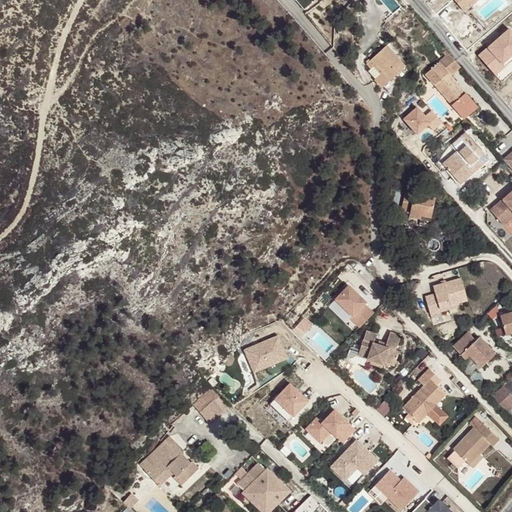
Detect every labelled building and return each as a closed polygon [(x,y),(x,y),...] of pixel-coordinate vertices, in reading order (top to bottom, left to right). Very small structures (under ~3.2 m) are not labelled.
[(385,0),(394,11),(402,5),(398,0),(385,0)] [(456,0),(468,13),(482,0),(456,0)] [(511,28),(480,55),(498,76),(511,64),(511,28)] [(405,66),(386,45),(366,63),(371,68),(373,66),(380,74),(375,79),(381,87),(405,66)] [(451,76),(461,68),(456,62),(449,54),(425,74),(457,111),(471,99),(451,76)] [(478,106),(471,99),(457,111),(464,118),(478,106)] [(406,118),(422,136),(438,121),(422,103),(406,118)] [(448,122),(445,125),(450,131),(453,128),(448,122)] [(462,140),(463,142),(469,136),(466,132),(452,144),(454,146),(462,140)] [(485,162),(489,159),(469,136),(463,142),(466,145),(458,151),(461,154),(446,167),(457,180),(465,173),(469,177),(479,168),(475,164),(482,158),(485,162)] [(442,163),(446,167),(461,154),(458,151),(457,150),(442,163)] [(475,164),(479,168),(485,162),(482,158),(475,164)] [(465,173),(457,180),(461,184),(469,177),(465,173)] [(392,206),(398,208),(401,190),(396,189),(392,206)] [(409,212),(421,215),(430,217),(435,197),(405,190),(401,211),(409,212)] [(511,191),(490,210),(500,222),(506,216),(504,215),(511,209),(511,210),(511,191)] [(503,225),(511,216),(511,210),(511,209),(504,215),(506,216),(500,222),(503,225)] [(433,286),(435,293),(425,296),(430,314),(441,311),(440,307),(456,303),(466,300),(461,279),(433,286)] [(332,304),(361,331),(381,309),(352,283),(332,304)] [(458,307),(456,303),(440,307),(441,311),(458,307)] [(511,311),(500,315),(506,334),(511,333),(511,332),(511,311)] [(401,335),(390,331),(386,342),(385,346),(378,344),(374,342),(377,334),(366,330),(358,356),(367,359),(384,365),(385,362),(394,365),(399,351),(396,350),(401,335)] [(467,331),(452,346),(464,359),(468,355),(480,367),(495,353),(479,336),(475,339),(467,331)] [(283,332),(247,349),(258,374),(294,357),(283,332)] [(383,368),(384,365),(367,359),(365,362),(383,368)] [(430,379),(435,374),(428,368),(418,380),(424,385),(403,408),(418,422),(427,413),(440,425),(448,416),(436,405),(446,394),(430,379)] [(298,413),(301,416),(317,401),(296,380),(273,402),(291,420),(298,413)] [(511,409),(511,408),(511,391),(506,386),(497,397),(511,409)] [(219,397),(213,402),(223,413),(228,408),(219,397)] [(200,413),(210,424),(223,413),(213,402),(200,413)] [(325,420),(345,441),(361,427),(340,406),(325,420)] [(319,415),(307,428),(324,443),(336,430),(319,415)] [(470,423),(474,427),(477,429),(482,423),(475,417),(470,423)] [(453,449),(470,465),(480,454),(490,443),(493,446),(499,439),(482,423),(477,429),(474,427),(453,449)] [(184,451),(170,437),(140,465),(160,486),(173,473),(176,476),(190,462),(181,453),(184,451)] [(333,464),(356,487),(383,460),(360,437),(333,464)] [(483,457),(480,454),(470,465),(473,468),(483,457)] [(395,456),(386,466),(390,470),(378,483),(406,510),(428,488),(395,456)] [(190,462),(176,476),(174,478),(181,485),(199,469),(191,461),(190,462)] [(262,511),(268,511),(290,490),(267,467),(265,469),(258,462),(237,484),(244,491),(242,493),(262,511)] [(124,502),(131,509),(139,501),(131,493),(124,502)] [(428,511),(460,511),(445,496),(428,511)]
